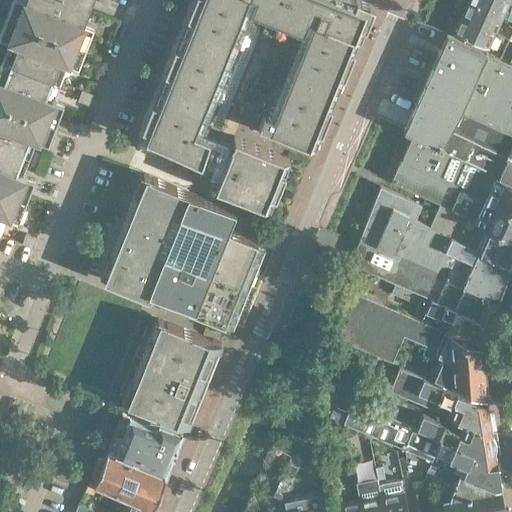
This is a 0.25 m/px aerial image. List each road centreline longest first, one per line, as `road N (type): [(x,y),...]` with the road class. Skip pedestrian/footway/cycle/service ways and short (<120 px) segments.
road 1 (residential): [(403,0),(184,511)]
road 2 (residential): [(39,282),(147,0)]
road 3 (residential): [(28,511),(71,402),(14,380),(39,282)]
